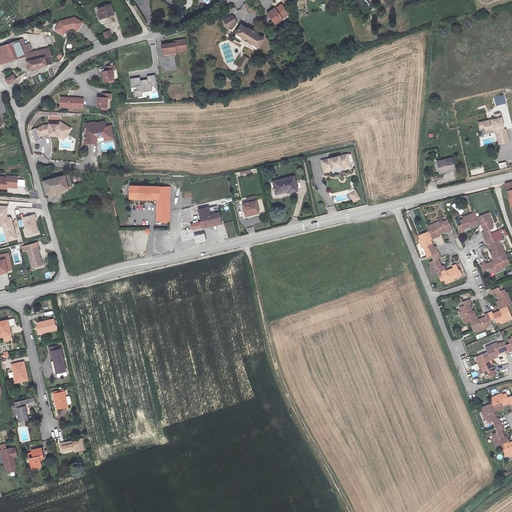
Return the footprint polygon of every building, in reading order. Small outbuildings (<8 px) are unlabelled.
[(277,7),(271,13),(280,22),(286,16),(285,15),(292,10),(284,2),(278,8),(277,7)] [(119,8),(107,12),(111,20),(122,16),(119,8)] [(235,15),(226,21),(231,28),(239,22),(235,15)] [(64,24),(59,33),(68,37),(70,32),(77,30),(82,33),(86,24),(78,20),(64,24)] [(261,48),(267,37),(261,34),(262,32),(252,28),(251,29),(244,25),(239,34),(240,38),(261,48)] [(106,39),(112,36),(110,30),(103,32),(106,39)] [(175,42),(163,44),(164,56),(177,55),(177,50),(188,49),(186,39),(175,40),(175,42)] [(24,41),(14,44),(16,49),(22,47),(24,52),(27,51),(24,41)] [(25,56),(22,47),(16,49),(14,44),(0,48),(0,57),(2,63),(25,56)] [(32,72),(41,69),(38,59),(45,56),(49,55),(52,54),(50,47),(47,48),(27,54),(32,72)] [(48,66),(45,56),(38,59),(41,69),(48,66)] [(117,70),(116,66),(108,67),(108,71),(104,71),(105,81),(109,80),(114,80),(113,70),(117,70)] [(10,85),(18,80),(14,75),(7,80),(10,85)] [(140,77),(130,78),(132,92),(134,92),(135,97),(142,96),(142,92),(152,90),(152,86),(157,85),(155,75),(148,76),(148,79),(140,80),(140,77)] [(111,97),(111,93),(102,94),(102,98),(98,98),(98,107),(103,107),(108,107),(107,97),(111,97)] [(495,105),(506,104),(505,95),(494,97),(495,105)] [(78,99),(59,98),(59,105),(64,105),(64,108),(81,108),(81,99),(78,99)] [(505,120),(488,124),(489,129),(498,127),(499,129),(503,128),(504,133),(506,132),(509,144),(511,142),(511,125),(511,124),(510,124),(510,123),(511,122),(509,114),(504,115),(505,120)] [(95,123),(86,124),(87,128),(91,128),(90,131),(87,131),(86,144),(96,145),(96,138),(103,137),(107,136),(108,139),(113,138),(111,127),(106,128),(105,122),(95,124),(95,123)] [(44,127),(37,131),(41,138),(47,134),(47,132),(49,133),(49,134),(58,134),(63,137),(65,132),(68,134),(71,129),(60,123),(58,126),(49,125),(49,127),(44,127)] [(107,136),(103,137),(109,145),(118,144),(113,138),(108,139),(107,136)] [(353,166),(355,164),(352,154),(326,160),(329,172),(335,170),(336,169),(347,166),(349,167),(353,166)] [(459,157),(444,160),(447,171),(462,168),(459,157)] [(13,176),(0,175),(0,185),(4,186),(12,187),(12,185),(23,186),(23,176),(13,175),(13,176)] [(66,176),(46,181),(49,194),(70,189),(66,176)] [(298,178),(286,181),(289,193),(292,192),(292,194),(302,191),(298,178)] [(277,183),(280,195),(289,193),(286,181),(277,183)] [(155,221),(170,222),(170,187),(129,185),(128,199),(156,200),(155,221)] [(356,189),(349,193),(354,203),(361,199),(356,189)] [(260,201),(245,205),(248,218),(263,214),(260,201)] [(0,228),(3,229),(6,242),(17,239),(12,217),(8,216),(8,206),(0,205),(0,228)] [(202,229),(221,224),(219,212),(210,214),(209,207),(197,209),(202,229)] [(457,226),(459,233),(463,232),(462,230),(469,227),(470,229),(480,225),(482,232),(481,233),(485,245),(488,244),(490,252),(488,252),(492,262),(485,265),(484,263),(480,264),(483,270),(486,269),(488,273),(491,272),(492,274),(497,272),(496,271),(500,270),(499,268),(508,265),(500,243),(498,244),(496,240),(495,241),(493,236),(490,237),(488,231),(492,230),(491,226),(493,225),(491,221),(490,221),(487,214),(475,219),(474,214),(466,217),(466,216),(461,218),(462,220),(459,221),(461,225),(457,226)] [(457,271),(455,265),(451,266),(452,269),(444,272),(442,266),(440,266),(437,259),(439,258),(434,247),(433,248),(430,240),(439,237),(438,234),(446,231),(446,234),(451,232),(448,225),(445,227),(443,222),(439,224),(438,222),(430,225),(432,230),(421,234),(422,237),(418,239),(420,244),(419,244),(421,249),(423,248),(424,251),(427,250),(432,261),(429,263),(430,266),(428,267),(430,271),(431,271),(433,274),(436,273),(440,282),(443,280),(444,282),(448,281),(448,282),(452,280),(452,278),(455,277),(454,273),(457,271)] [(205,233),(194,236),(196,244),(207,241),(205,233)] [(38,247),(28,250),(32,268),(42,265),(38,252),(40,252),(38,247)] [(6,261),(0,262),(0,275),(8,273),(6,261)] [(495,287),(490,290),(491,294),(493,293),(496,301),(494,302),(498,312),(491,314),(490,312),(482,315),(483,317),(476,320),(472,311),(470,311),(467,304),(469,303),(467,299),(461,302),(462,306),(458,307),(459,311),(457,311),(459,316),(460,316),(463,323),(467,321),(471,332),(475,330),(475,331),(479,330),(480,330),(484,329),(483,327),(486,326),(485,321),(492,318),(494,322),(496,321),(497,323),(501,322),(501,321),(504,319),(504,318),(508,316),(504,306),(508,304),(505,297),(506,297),(504,292),(502,293),(501,290),(497,291),(495,287)] [(53,318),(35,323),(38,334),(56,330),(53,318)] [(7,320),(0,321),(0,337),(10,336),(7,320)] [(491,377),(496,375),(494,371),(496,370),(494,366),(493,367),(490,360),(499,356),(498,354),(505,351),(506,353),(511,350),(511,348),(511,336),(508,338),(509,342),(502,345),(501,341),(496,343),(496,341),(491,343),(492,344),(487,346),(489,351),(478,356),(480,359),(478,360),(479,363),(478,364),(480,368),(483,367),(484,371),(488,369),(491,377)] [(63,365),(60,350),(51,352),(53,362),(50,362),(51,368),(63,365)] [(26,379),(22,363),(12,365),(15,382),(26,379)] [(64,392),(55,395),(58,409),(68,407),(64,392)] [(511,440),(508,442),(505,436),(503,437),(500,430),(502,429),(498,417),(495,418),(492,410),(502,407),(501,405),(509,402),(510,404),(511,402),(511,399),(511,396),(507,397),(506,393),(502,394),(502,392),(493,395),(495,400),(483,404),(485,408),(481,409),(483,414),(482,415),(483,419),(486,418),(487,421),(491,419),(496,431),(492,432),(493,436),(491,438),(492,442),(494,441),(496,444),(499,443),(504,455),(510,453),(511,453),(511,452),(511,440)] [(34,397),(15,401),(16,404),(18,414),(20,422),(28,420),(24,405),(28,404),(28,405),(29,405),(35,403),(34,397)] [(32,419),(29,405),(28,405),(28,404),(24,405),(28,420),(32,419)] [(76,450),(77,452),(84,450),(81,440),(61,445),(63,453),(76,450)] [(11,448),(1,451),(3,463),(5,462),(6,469),(7,469),(15,467),(16,467),(13,458),(17,457),(15,449),(12,450),(11,448)] [(42,461),(40,451),(31,454),(28,454),(30,461),(32,471),(41,469),(39,462),(42,461)]
